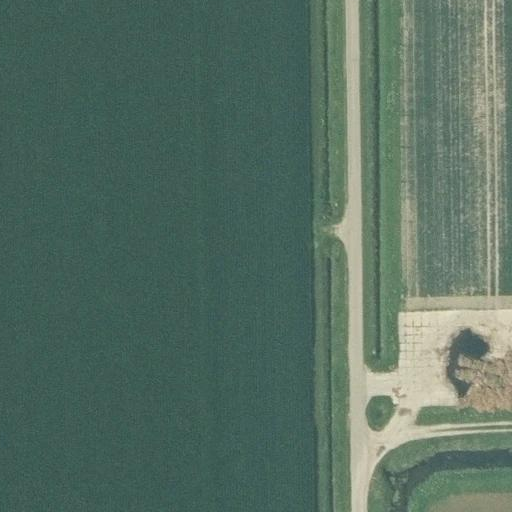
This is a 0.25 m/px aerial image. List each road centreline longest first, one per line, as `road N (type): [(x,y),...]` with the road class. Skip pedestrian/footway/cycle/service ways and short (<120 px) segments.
road 1 (unclassified): [(358,511),(351,0)]
road 2 (track): [(357,457),(409,432),(511,428)]
road 3 (track): [(356,385),(511,383)]
